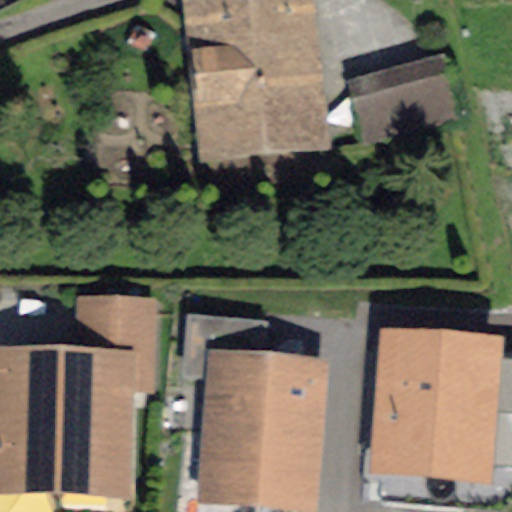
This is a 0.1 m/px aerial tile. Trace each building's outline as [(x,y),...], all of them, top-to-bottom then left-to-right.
[(207,21),(221,146),(306,136),(293,11),(207,21)] [(441,66),(371,86),(386,136),(455,117),(441,66)] [(6,374),(3,475),(62,477),(62,481),(112,483),(115,389),(147,390),(149,314),(84,312),(82,377),(6,374)] [(305,493),(313,383),(258,379),(262,329),(192,324),(188,375),(221,378),(213,486),(305,493)] [(511,343),(382,337),(375,482),(511,488),(511,343)]
